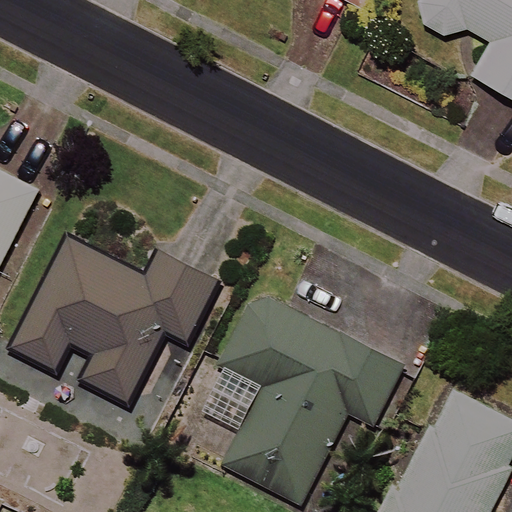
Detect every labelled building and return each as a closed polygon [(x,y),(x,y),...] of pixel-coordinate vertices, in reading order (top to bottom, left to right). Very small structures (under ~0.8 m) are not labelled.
[(344,0),(371,13),(377,0),(344,0)] [(511,0),(427,0),(417,19),(455,40),(463,27),(494,44),(475,78),(511,98),(511,0)] [(0,269),(40,193),(0,171),(0,269)] [(148,279),(71,240),(16,350),(60,372),(74,343),(97,355),(85,380),(133,404),(170,331),(191,342),(223,280),(163,250),(148,279)] [(410,368),(259,297),(226,367),(267,387),(230,467),(307,503),(350,412),(382,427),(410,368)] [(492,511),(511,477),(511,421),(457,391),(388,511),(492,511)]
